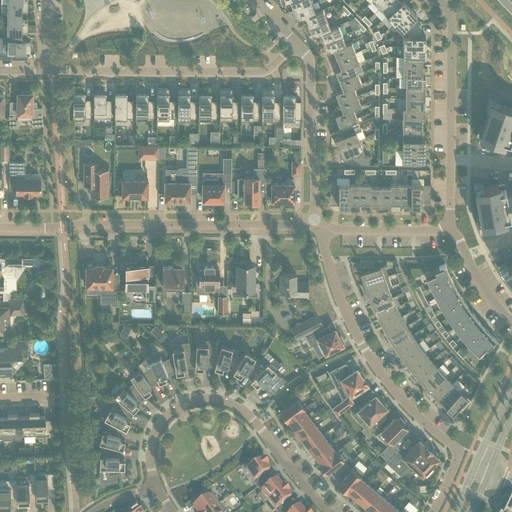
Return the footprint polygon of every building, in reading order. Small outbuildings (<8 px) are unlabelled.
[(293,10),(311,3),(309,0),(290,0),(281,4),(282,4),(289,1),(293,10)] [(373,0),(372,1),(379,8),(388,0),(373,0)] [(402,0),(400,2),(398,0),(388,0),(379,8),(387,16),(402,1),(402,0)] [(394,23),(410,8),(402,1),(387,16),(394,23)] [(322,9),(315,12),(311,3),(293,10),(297,20),(323,10),(322,9)] [(27,10),(27,5),(7,4),(7,15),(22,15),(22,10),(27,10)] [(414,19),(417,16),(410,8),(394,23),(401,31),(402,30),(404,33),(421,26),(414,19)] [(308,26),(326,19),(323,10),(297,20),(305,17),(308,26)] [(22,20),(22,15),(7,15),(7,26),(27,26),(27,20),(22,20)] [(338,25),(330,28),(326,19),(308,26),(312,36),(338,26),(338,25)] [(27,32),(27,26),(7,26),(7,37),(22,37),(22,32),(27,32)] [(324,42),(342,35),(338,26),(312,36),(320,33),(324,42)] [(425,36),(421,36),(421,26),(404,33),(404,36),(403,36),(403,46),(425,47),(425,36)] [(345,43),(342,35),(324,42),(328,53),(333,50),(346,45),(345,44),(345,43)] [(25,40),(7,40),(7,53),(0,53),(0,59),(26,59),(26,53),(30,53),(30,43),(25,43),(25,40)] [(355,52),(351,44),(351,42),(345,44),(346,45),(333,50),(337,60),(355,52)] [(425,57),(425,47),(403,46),(403,54),(403,57),(422,57),(425,57)] [(340,69),(335,71),(359,62),(364,60),(360,50),(355,52),(337,60),(340,69)] [(422,57),(403,57),(403,67),(422,67),(422,57)] [(353,65),(359,62),(335,71),(339,81),(357,74),(353,65)] [(422,77),(422,67),(403,67),(403,78),(425,78),(425,77),(422,77)] [(335,94),(361,83),(357,74),(339,81),(343,90),(335,93),(335,94)] [(425,88),(425,78),(403,78),(405,78),(405,88),(425,88)] [(353,87),(361,84),(361,83),(335,94),(339,103),(357,96),(353,87)] [(169,102),(169,89),(157,88),(156,118),(175,119),(175,100),(174,100),(174,102),(169,102)] [(425,98),(425,88),(405,88),(405,98),(425,98)] [(190,102),(190,89),(178,89),(178,119),(196,119),(196,101),(195,101),(195,102),(190,102)] [(232,105),(232,89),(220,89),(220,119),(238,119),(238,101),(237,101),(237,105),(232,105)] [(274,106),(274,89),(262,89),(262,119),(280,119),(280,101),(279,101),(279,106),(274,106)] [(32,93),(29,93),(29,91),(21,92),(21,93),(17,93),(17,102),(16,102),(16,107),(17,107),(17,113),(9,113),(9,127),(18,127),(18,120),(21,120),(21,114),(28,114),(28,119),(31,119),(32,126),(43,125),(41,108),(36,108),(36,102),(32,102),(32,93)] [(85,102),(85,94),(73,94),(72,118),(90,118),(91,100),(90,100),(90,102),(85,102)] [(106,105),(106,94),(94,94),(93,118),(111,118),(112,100),(111,100),(111,105),(106,105)] [(127,100),(127,94),(115,94),(114,118),(132,118),(133,100),(132,100),(132,105),(127,105),(127,100)] [(148,102),(148,94),(136,94),(135,118),(153,118),(154,100),(153,100),(153,102),(148,102)] [(211,103),(211,95),(199,95),(198,119),(217,119),(217,101),(216,101),(216,103),(211,103)] [(253,103),(253,95),(241,95),(241,119),(259,119),(259,101),(258,101),(258,103),(253,103)] [(295,103),(295,95),(283,95),(283,119),(301,119),(301,101),(300,101),(300,103),(295,103)] [(335,116),(361,106),(357,96),(339,103),(342,112),(335,115),(335,116)] [(425,109),(425,98),(405,98),(405,108),(402,108),(425,109)] [(482,132),(480,136),(491,139),(501,143),(502,143),(503,141),(503,139),(507,140),(509,141),(509,140),(510,139),(511,139),(511,108),(492,101),(491,103),(482,132)] [(353,109),(361,106),(335,116),(339,125),(357,118),(353,109)] [(424,119),(425,109),(402,108),(402,119),(424,119)] [(335,138),(361,128),(357,118),(339,125),(342,135),(334,138),(335,138)] [(424,119),(402,119),(402,129),(422,129),(422,119),(424,119)] [(355,130),(361,128),(335,138),(338,148),(359,140),(355,130)] [(422,139),(422,129),(402,129),(402,139),(424,140),(424,139),(422,139)] [(189,142),(189,144),(198,144),(198,142),(198,134),(193,134),(193,137),(189,137),(189,142)] [(424,150),(424,140),(402,139),(402,150),(424,150)] [(362,150),(363,150),(359,140),(338,148),(342,158),(351,155),(351,156),(350,156),(350,165),(370,165),(370,156),(365,156),(362,150)] [(1,143),(1,159),(9,159),(9,143),(1,143)] [(157,160),(157,146),(138,146),(138,160),(157,160)] [(187,149),(187,168),(178,168),(178,182),(165,182),(165,201),(174,201),(180,201),(189,201),(190,181),(197,181),(197,149),(187,149)] [(424,161),(424,150),(402,150),(402,166),(420,166),(420,161),(424,161)] [(223,172),(219,172),(219,179),(203,179),(203,184),(202,184),(202,201),(224,201),(224,184),(224,183),(224,181),(231,181),(231,158),(223,158),(223,172)] [(25,179),(25,162),(9,162),(9,175),(16,176),(16,179),(15,179),(15,195),(24,195),(24,196),(32,196),(32,195),(40,195),(40,179),(25,179)] [(83,186),(90,186),(90,196),(108,196),(108,169),(97,169),(97,163),(84,162),(83,186)] [(291,175),(300,175),(300,162),(291,162),(291,175)] [(237,178),(237,196),(244,196),(244,201),(249,201),(249,203),(257,203),(257,201),(258,201),(259,181),(266,181),(266,168),(253,168),(253,178),(244,177),(244,179),(237,178)] [(294,183),(293,183),(293,178),(285,178),(285,183),(272,183),(271,201),(280,201),(280,202),(281,202),(281,201),(284,201),(284,202),(286,202),(286,201),(294,201),(294,183)] [(148,179),(123,179),(123,196),(132,196),(132,197),(140,197),(148,197),(148,179)] [(337,184),(337,181),(330,181),(330,194),(338,194),(338,206),(349,206),(349,184),(337,184)] [(359,204),(359,184),(349,184),(349,206),(349,204),(359,204)] [(370,206),(370,184),(359,184),(359,204),(369,204),(369,206),(370,206)] [(379,187),(379,184),(370,184),(370,206),(380,206),(380,187),(379,187)] [(400,204),(401,184),(398,184),(398,187),(390,187),(390,206),(391,206),(391,204),(400,204)] [(411,207),(411,185),(401,184),(400,204),(410,204),(410,207),(411,207)] [(430,203),(430,185),(411,185),(411,207),(422,207),(422,203),(430,203)] [(495,185),(476,189),(482,225),(505,221),(504,216),(506,216),(510,215),(510,213),(511,212),(511,189),(508,190),(506,190),(505,188),(503,188),(499,189),(499,187),(499,185),(498,185),(495,185)] [(390,206),(390,187),(380,187),(380,206),(390,206)] [(0,291),(3,292),(5,292),(5,283),(3,283),(2,277),(15,276),(14,266),(21,266),(21,258),(4,258),(0,258),(0,291)] [(136,265),(136,262),(125,262),(125,275),(126,275),(126,278),(125,278),(125,289),(145,289),(145,300),(154,301),(155,285),(148,285),(148,275),(149,275),(149,265),(136,265)] [(511,263),(503,271),(504,273),(511,282),(511,263)] [(236,280),(236,281),(237,281),(237,282),(237,287),(237,289),(239,289),(245,289),(245,293),(246,293),(246,295),(257,295),(257,297),(258,297),(258,283),(257,283),(257,284),(255,284),(253,284),(253,279),(254,279),(254,278),(253,278),(253,274),(253,272),(253,269),(253,268),(253,265),(247,265),(247,264),(245,264),(245,265),(237,265),(237,273),(237,276),(236,276),(236,277),(237,277),(237,280),(236,280)] [(464,300),(461,296),(462,296),(461,295),(460,295),(458,291),(455,287),(453,282),(451,278),(452,277),(451,277),(448,271),(445,264),(439,267),(439,268),(428,272),(428,271),(425,273),(425,274),(426,278),(428,282),(431,287),(433,292),(436,297),(439,302),(442,307),(445,312),(448,317),(451,322),(455,327),(458,331),(462,336),(465,340),(469,344),(473,348),(479,355),(480,355),(483,353),(482,352),(490,344),(491,344),(496,340),(491,335),(486,330),(487,329),(486,328),(485,329),(482,325),(479,321),(476,317),(473,314),(473,313),(473,312),(472,313),(469,309),(466,305),(464,300)] [(112,285),(112,267),(103,267),(103,265),(95,265),(95,267),(86,267),(86,286),(100,287),(100,303),(111,303),(111,306),(119,306),(119,285),(112,285)] [(184,266),(172,266),(162,266),(162,274),(161,274),(160,279),(162,279),(162,288),(184,288),(184,266)] [(214,268),(214,266),(204,266),(204,268),(199,268),(199,284),(197,284),(196,294),(207,294),(207,285),(219,285),(219,269),(214,268)] [(360,274),(364,284),(388,276),(384,266),(372,269),(371,266),(373,266),(362,266),(364,272),(361,273),(359,273),(360,273),(360,274)] [(395,274),(399,283),(404,281),(401,271),(395,274)] [(295,282),(295,274),(280,273),(279,292),(287,292),(287,296),(308,296),(308,283),(295,282)] [(367,295),(391,286),(388,276),(364,284),(367,295)] [(406,285),(400,287),(402,293),(405,292),(408,290),(406,285)] [(388,287),(391,286),(367,295),(367,296),(368,296),(372,306),(395,295),(392,296),(388,287)] [(47,299),(46,290),(44,289),(42,289),(37,296),(36,299),(47,299)] [(191,292),(184,292),(182,292),(182,304),(184,304),(184,312),(190,312),(191,292)] [(376,316),(400,305),(395,295),(372,306),(376,316)] [(226,314),(226,296),(218,296),(218,314),(226,314)] [(30,304),(22,304),(22,300),(9,301),(10,307),(0,307),(0,334),(8,334),(7,317),(9,317),(9,314),(23,314),(23,313),(27,313),(27,311),(29,311),(30,310),(30,304)] [(397,307),(400,305),(376,316),(377,316),(376,317),(377,317),(382,326),(401,316),(397,307)] [(299,324),(305,335),(323,326),(317,315),(299,324)] [(387,336),(406,325),(401,316),(382,326),(387,336)] [(429,331),(434,328),(430,322),(426,325),(429,331)] [(124,324),(121,330),(128,332),(131,327),(124,324)] [(394,346),(412,334),(406,325),(387,336),(387,337),(388,337),(394,346)] [(155,326),(150,331),(155,336),(160,331),(155,326)] [(339,337),(335,329),(321,335),(319,330),(305,337),(310,346),(319,341),(325,354),(343,345),(342,343),(344,342),(341,336),(339,337)] [(400,356),(418,343),(412,334),(394,346),(399,355),(399,356),(400,356)] [(18,357),(28,357),(27,340),(7,340),(7,347),(0,347),(0,374),(12,374),(12,364),(18,357)] [(213,365),(214,341),(196,340),(195,351),(190,352),(189,342),(188,342),(192,366),(194,365),(194,369),(203,370),(203,364),(213,365)] [(439,349),(443,346),(439,340),(435,343),(439,349)] [(224,366),(232,368),(236,355),(238,350),(221,345),(219,351),(214,351),(214,341),(213,365),(215,365),(213,368),(222,371),(224,366)] [(183,367),(192,366),(188,342),(171,345),(173,356),(167,359),(173,371),(175,370),(175,374),(184,373),(183,367)] [(407,365),(424,351),(418,343),(400,356),(407,365)] [(251,376),(260,360),(245,351),(242,357),(236,355),(232,368),(234,369),(232,372),(240,377),(243,372),(251,376)] [(413,374),(431,360),(424,351),(407,365),(413,373),(413,374)] [(148,357),(141,361),(147,370),(155,381),(157,380),(158,383),(167,380),(164,375),(173,371),(167,359),(162,361),(160,356),(150,360),(148,357)] [(455,366),(458,363),(451,356),(448,358),(455,366)] [(286,380),(276,370),(267,362),(262,367),(258,365),(261,360),(260,360),(251,376),(253,378),(250,380),(256,386),(260,382),(272,393),(286,380)] [(421,382),(438,368),(431,360),(413,374),(414,374),(414,375),(414,374),(421,382)] [(139,369),(130,376),(134,382),(130,386),(140,395),(142,393),(144,396),(151,391),(148,386),(155,381),(147,370),(141,361),(136,365),(139,369)] [(458,363),(455,366),(460,371),(463,368),(458,363)] [(346,365),(330,372),(329,372),(337,388),(344,384),(347,389),(346,389),(347,391),(348,390),(351,395),(367,385),(366,383),(364,378),(363,379),(356,369),(350,373),(346,365)] [(429,391),(445,376),(438,368),(421,382),(428,391),(429,391)] [(437,399),(452,383),(445,376),(429,391),(429,392),(429,391),(437,399)] [(469,380),(468,381),(473,385),(474,384),(477,381),(472,377),(469,380)] [(445,407),(460,390),(452,383),(437,399),(445,406),(445,407)] [(134,402),(140,395),(130,386),(126,390),(122,387),(114,396),(119,400),(117,405),(129,411),(130,409),(133,412),(139,405),(134,402)] [(470,399),(460,391),(460,390),(445,407),(446,407),(452,413),(456,408),(460,411),(470,399)] [(382,400),(381,401),(375,395),(374,395),(370,399),(369,398),(367,400),(368,401),(358,410),(357,411),(358,411),(365,419),(360,424),(364,428),(361,430),(366,435),(376,426),(372,421),(386,408),(387,408),(386,406),(387,406),(382,400)] [(332,409),(337,416),(353,403),(348,397),(332,409)] [(287,421),(303,408),(297,399),(280,412),(287,421)] [(125,419),(129,411),(117,405),(114,410),(109,408),(104,418),(110,421),(108,426),(104,425),(104,426),(122,430),(122,428),(125,430),(130,422),(125,419)] [(303,409),(304,408),(303,408),(287,421),(288,420),(293,428),(294,429),(309,417),(303,409)] [(35,436),(34,431),(34,413),(29,414),(29,417),(23,417),(24,437),(35,436)] [(44,416),(39,416),(39,413),(34,413),(34,431),(45,431),(45,432),(52,432),(51,420),(45,420),(45,416),(44,416)] [(13,440),(13,437),(12,414),(7,415),(7,418),(2,418),(2,439),(2,441),(13,440)] [(24,437),(23,417),(18,417),(17,414),(12,414),(13,437),(24,437)] [(379,453),(387,461),(398,448),(392,442),(406,428),(404,425),(405,424),(399,418),(398,419),(395,416),(381,431),(387,438),(385,440),(389,444),(379,453)] [(300,437),(316,426),(309,417),(294,429),(300,437)] [(119,439),(122,430),(104,426),(102,431),(99,443),(105,444),(105,449),(100,449),(100,450),(119,450),(119,448),(123,449),(125,440),(119,439)] [(307,446),(322,434),(316,426),(300,437),(307,445),(306,446),(307,446)] [(313,455),(329,443),(322,434),(307,446),(307,447),(307,446),(313,455)] [(430,467),(434,463),(438,458),(431,451),(431,450),(430,451),(427,447),(426,447),(419,440),(405,454),(398,448),(387,461),(386,461),(401,475),(411,464),(422,475),(424,474),(426,476),(432,469),(430,467)] [(336,451),(335,451),(329,443),(313,455),(320,463),(319,463),(319,464),(336,451)] [(336,451),(319,464),(326,473),(332,468),(337,474),(346,465),(345,463),(351,459),(342,447),(336,451)] [(119,459),(119,450),(100,450),(99,468),(106,468),(108,478),(122,475),(120,468),(124,468),(124,459),(119,459)] [(262,461),(257,464),(253,459),(242,467),(257,488),(267,480),(264,475),(269,471),(266,468),(268,466),(264,461),(262,462),(262,461)] [(354,465),(350,469),(346,465),(337,474),(342,479),(337,485),(346,492),(363,472),(354,465)] [(359,477),(363,472),(346,492),(347,492),(355,498),(367,483),(359,477)] [(36,499),(35,475),(35,473),(35,475),(28,475),(28,483),(17,483),(17,480),(16,480),(18,504),(29,504),(29,491),(35,490),(36,499)] [(54,486),(53,476),(53,473),(35,473),(35,475),(36,499),(48,499),(47,486),(54,486)] [(17,504),(18,504),(16,480),(0,480),(0,508),(11,508),(10,495),(17,495),(17,504)] [(276,481),(271,485),(267,480),(257,488),(261,493),(257,496),(264,505),(285,488),(283,489),(276,481)] [(363,505),(376,490),(367,483),(355,498),(362,505),(363,505)] [(288,495),(289,493),(285,488),(264,505),(270,511),(273,511),(275,511),(276,511),(283,511),(290,507),(286,502),(290,498),(288,495)] [(370,511),(371,511),(384,497),(376,490),(363,505),(363,506),(370,511)] [(212,495),(208,497),(205,492),(194,500),(197,505),(192,509),(194,511),(207,511),(219,504),(212,495)] [(385,511),(392,504),(384,497),(371,511),(385,511)]
